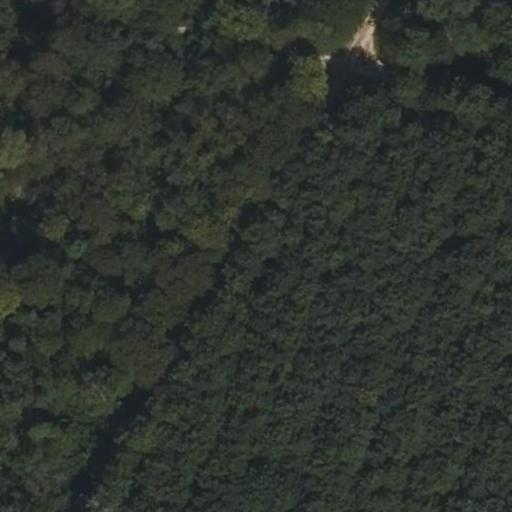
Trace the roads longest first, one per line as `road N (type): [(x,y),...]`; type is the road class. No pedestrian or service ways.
road 1 (track): [(90,511),(354,68)]
road 2 (track): [(0,105),(199,19),(354,68)]
road 3 (track): [(511,112),(354,68)]
